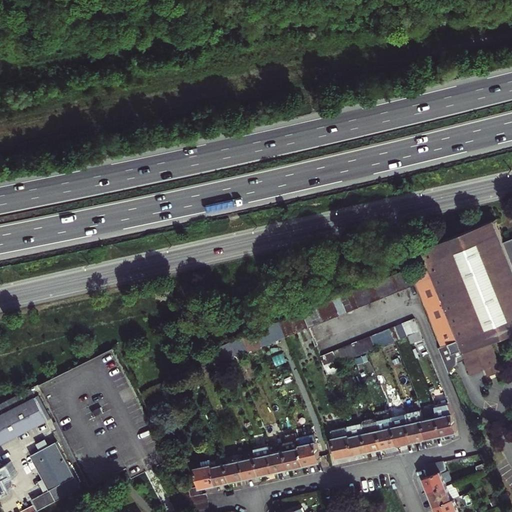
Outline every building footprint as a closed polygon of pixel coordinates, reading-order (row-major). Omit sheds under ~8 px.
[(426,262),(410,268),(411,270),(451,255),(501,235),(496,222),(422,253),(426,262)] [(511,334),(511,240),(504,244),(501,235),(451,255),(411,270),(428,311),(444,348),(439,350),(451,375),(459,362),(466,360),(472,376),(487,370),(489,377),(503,372),(492,343),(511,334)] [(416,287),(411,270),(403,273),(410,290),(416,287)] [(403,273),(398,275),(405,292),(410,290),(403,273)] [(398,275),(392,278),(399,294),(405,292),(398,275)] [(399,294),(392,278),(385,281),(392,297),(399,294)] [(392,297),(385,281),(379,283),(386,300),(392,297)] [(386,300),(379,283),(373,285),(379,302),(386,300)] [(379,302),(373,285),(367,288),(373,304),(379,302)] [(373,304),(367,288),(360,290),(367,307),(373,304)] [(360,290),(354,293),(361,309),(367,307),(360,290)] [(354,293),(348,295),(355,312),(361,309),(354,293)] [(348,295),(342,298),(348,314),(355,312),(348,295)] [(348,314),(342,298),(335,300),(342,317),(348,314)] [(342,317),(335,300),(329,303),(336,319),(342,317)] [(336,319),(329,303),(326,304),(324,305),(330,321),(336,319)] [(330,321),(324,305),(317,308),(323,324),(330,321)] [(317,308),(310,310),(317,327),(323,324),(317,308)] [(317,327),(310,310),(304,312),(311,329),(317,327)] [(279,322),(286,339),(311,329),(304,312),(279,322)] [(415,320),(409,323),(415,335),(420,333),(415,320)] [(259,331),(265,347),(286,339),(279,322),(259,331)] [(409,323),(403,325),(408,338),(409,338),(415,335),(409,323)] [(408,338),(403,325),(396,328),(402,340),(408,338)] [(402,340),(396,328),(390,330),(396,343),(402,340)] [(396,343),(390,330),(384,333),(389,345),(396,343)] [(259,331),(245,336),(251,353),(265,347),(259,331)] [(384,333),(378,335),(383,348),(389,345),(384,333)] [(409,338),(412,346),(424,341),(420,333),(415,335),(409,338)] [(383,348),(378,335),(371,338),(377,350),(382,348),(383,348)] [(377,350),(371,338),(365,340),(371,353),(377,350)] [(371,353),(365,340),(360,342),(365,355),(368,354),(371,353)] [(224,361),(238,355),(232,341),(218,347),(224,361)] [(365,355),(360,342),(354,345),(359,357),(365,355)] [(359,357),(354,345),(347,347),(353,360),(354,359),(359,357)] [(132,475),(168,456),(114,346),(81,363),(42,383),(49,398),(56,413),(59,420),(79,460),(91,484),(125,468),(128,466),(132,475)] [(347,347),(341,350),(347,362),(353,360),(347,347)] [(341,350),(335,352),(340,365),(347,362),(341,350)] [(335,352),(327,355),(333,368),(340,365),(335,352)] [(333,368),(327,355),(322,357),(327,370),(333,368)] [(0,444),(49,420),(36,397),(32,388),(0,404),(0,444)] [(41,394),(36,397),(49,420),(52,418),(51,415),(56,413),(49,398),(44,401),(41,394)] [(457,434),(454,416),(451,407),(437,410),(442,437),(457,434)] [(442,437),(437,410),(423,412),(429,440),(442,437)] [(429,440),(423,412),(408,415),(410,425),(414,443),(429,440)] [(393,419),(378,422),(384,449),(399,446),(393,421),(393,419)] [(399,446),(414,443),(410,425),(407,425),(405,419),(393,421),(399,446)] [(79,460),(59,420),(52,424),(71,464),(79,460)] [(384,449),(378,422),(363,425),(369,452),(384,449)] [(369,452),(363,425),(349,428),(355,455),(369,452)] [(355,455),(349,428),(333,431),(339,459),(355,455)] [(300,440),(306,465),(323,462),(317,434),(300,437),(300,440)] [(292,468),(306,465),(300,440),(287,443),(287,446),(288,450),(292,468)] [(32,448),(36,455),(45,450),(41,443),(32,448)] [(39,511),(75,493),(52,446),(45,450),(36,455),(28,459),(39,483),(45,494),(39,497),(27,505),(30,511),(39,511)] [(263,474),(279,471),(275,453),(274,448),(273,446),(257,449),(259,456),(263,474)] [(292,468),(288,450),(275,453),(279,471),(292,468)] [(263,474),(259,456),(244,459),(248,477),(263,474)] [(217,484),(233,481),(228,462),(227,458),(212,461),(217,484)] [(248,477),(244,459),(228,462),(233,481),(248,477)] [(201,487),(217,484),(212,461),(212,460),(202,462),(203,467),(197,469),(201,487)] [(427,480),(432,493),(450,486),(449,485),(452,484),(447,471),(445,463),(426,467),(431,479),(427,480)] [(0,492),(10,487),(5,477),(14,472),(10,466),(1,470),(0,467),(0,492)] [(39,497),(45,494),(39,483),(33,486),(39,497)] [(438,507),(456,500),(462,497),(456,484),(450,486),(432,493),(438,507)] [(208,494),(192,497),(196,504),(210,501),(208,494)] [(460,511),(456,500),(438,507),(439,511),(460,511)] [(196,504),(196,505),(195,511),(212,511),(210,501),(196,504)]
